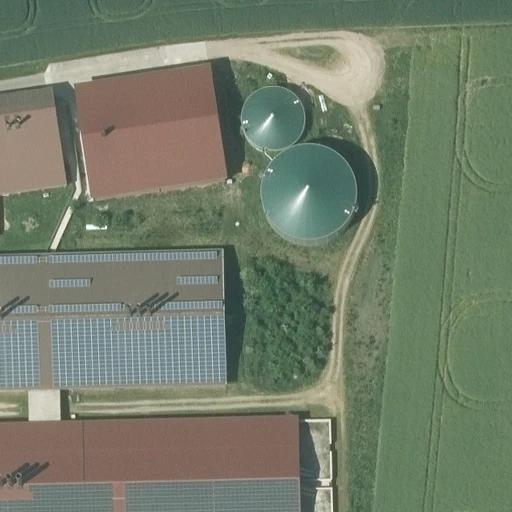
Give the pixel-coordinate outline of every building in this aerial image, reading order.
[(83,89),(100,205),(239,184),(222,69),(83,89)] [(241,119),(241,125),(242,132),(244,138),(247,143),(252,148),(257,151),(263,154),(269,155),(275,156),(281,155),(287,153),(293,149),(297,145),(301,140),(304,134),(305,128),(305,122),(304,115),(302,109),(299,104),(295,99),(290,96),(284,93),(278,92),(271,91),(265,92),(259,94),(254,98),(249,102),(245,107),(243,113),(241,119)] [(51,95),(0,102),(0,166),(61,157),(51,95)] [(263,191),(262,207),(267,223),(277,236),(291,245),(307,249),(324,247),(338,239),(349,228),(355,215),(358,200),(355,186),(348,172),(337,162),(324,155),(309,153),(295,155),(280,163),(269,175),(263,191)] [(223,253),(0,259),(0,395),(227,389),(223,253)] [(298,420),(0,427),(0,511),(332,511),(332,490),(300,491),(300,484),(332,483),(331,422),(298,422),(298,420)]
